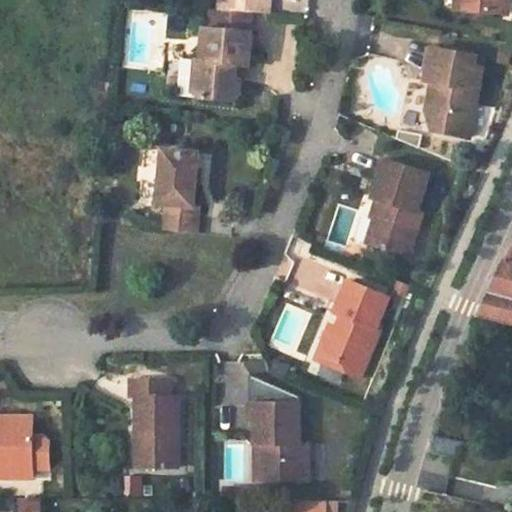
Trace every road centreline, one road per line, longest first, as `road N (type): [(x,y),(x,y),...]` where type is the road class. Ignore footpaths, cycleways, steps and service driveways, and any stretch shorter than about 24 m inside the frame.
road 1 (residential): [(340,0),(326,90),(296,177),(248,293),(224,327),(201,335),(42,338),(0,351)]
road 2 (unclassified): [(511,204),(431,384),(394,511)]
